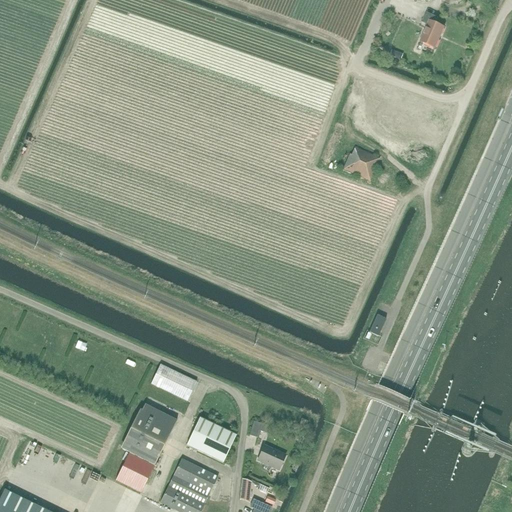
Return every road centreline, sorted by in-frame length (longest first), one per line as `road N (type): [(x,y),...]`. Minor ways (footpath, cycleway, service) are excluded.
road 1 (unclassified): [(331,511),(511,104)]
road 2 (primary): [(350,511),(511,148)]
road 3 (track): [(0,236),(331,387)]
